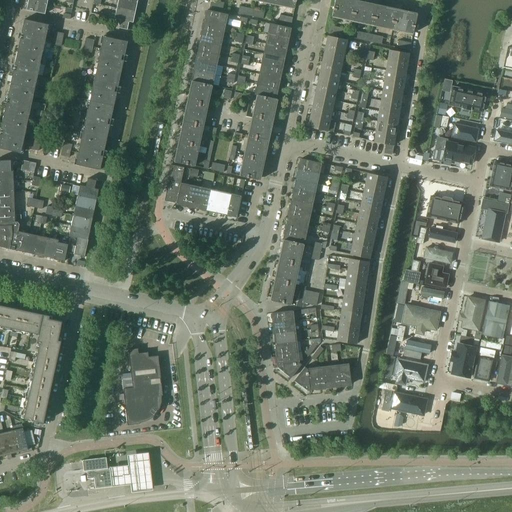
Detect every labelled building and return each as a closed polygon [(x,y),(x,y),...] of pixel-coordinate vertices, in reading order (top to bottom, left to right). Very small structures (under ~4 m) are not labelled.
[(28,0),(26,10),(44,14),(47,4),(28,0)] [(137,2),(126,0),(118,0),(116,8),(135,12),(137,2)] [(223,3),(211,0),(209,8),(222,10),(223,3)] [(296,0),(274,0),(274,4),(294,8),(296,0)] [(356,1),(350,0),(334,0),(331,17),(352,21),(356,1)] [(376,6),(356,1),(352,21),(372,25),(376,6)] [(239,6),(237,14),(250,16),(252,9),(239,6)] [(396,10),(376,6),(372,25),(392,30),(396,10)] [(135,12),(116,8),(114,19),(120,20),(118,28),(127,30),(129,22),(133,23),(135,12)] [(264,12),(252,9),(250,16),(262,19),(264,12)] [(227,14),(207,10),(205,21),(224,25),(227,14)] [(417,14),(396,10),(392,30),(413,34),(417,14)] [(280,15),(278,22),(291,25),(292,18),(280,15)] [(24,20),(21,33),(17,52),(41,57),(48,25),(24,20)] [(224,25),(205,21),(203,31),(222,35),(224,25)] [(290,28),(270,24),(268,34),(288,38),(290,28)] [(342,28),(329,26),(328,33),(340,36),(342,28)] [(222,35),(203,31),(200,41),(220,45),(222,35)] [(63,34),(55,32),(52,45),(61,47),(63,34)] [(358,32),(356,39),(368,42),(370,34),(358,32)] [(288,38),(268,34),(266,44),(286,49),(288,38)] [(382,37),(370,34),(368,42),(381,44),(382,37)] [(127,42),(103,36),(96,69),(120,74),(127,42)] [(327,36),(325,46),(344,51),(347,40),(327,36)] [(83,51),(85,52),(91,53),(94,40),(85,38),(83,51)] [(398,40),(397,48),(409,50),(411,43),(398,40)] [(220,45),(200,41),(198,51),(218,55),(220,45)] [(286,49),(266,44),(264,54),(283,58),(286,49)] [(325,46),(323,56),(342,61),(344,51),(325,46)] [(409,53),(389,50),(387,61),(407,64),(409,53)] [(198,51),(196,61),(216,65),(218,55),(198,51)] [(17,52),(13,70),(10,84),(35,89),(41,57),(17,52)] [(283,58),(264,54),(262,64),(281,69),(283,58)] [(323,56),(321,66),(340,71),(342,61),(323,56)] [(46,60),(45,67),(52,69),(53,62),(46,60)] [(216,65),(196,61),(194,71),(213,75),(216,65)] [(407,64),(387,61),(385,71),(405,74),(407,64)] [(281,69),(262,64),(259,75),(279,79),(281,69)] [(321,66),(318,77),(338,81),(340,71),(321,66)] [(120,74),(96,69),(89,101),(114,106),(120,74)] [(194,71),(192,81),(211,85),(213,75),(194,71)] [(405,74),(385,71),(384,81),(403,84),(405,74)] [(279,79),(259,75),(257,85),(277,89),(279,79)] [(318,77),(316,87),(336,91),(338,81),(318,77)] [(211,85),(192,81),(187,101),(207,106),(211,85)] [(403,84),(384,81),(382,91),(402,95),(403,84)] [(10,84),(7,97),(3,116),(28,121),(35,89),(10,84)] [(277,89),(257,85),(255,95),(257,96),(257,95),(275,99),(277,89)] [(316,87),(314,97),(334,101),(336,91),(316,87)] [(454,88),(451,105),(482,112),(486,95),(454,88)] [(224,90),(222,98),(229,100),(231,92),(224,90)] [(402,95),(382,91),(380,102),(400,105),(402,95)] [(241,94),(234,92),(232,101),(240,102),(241,94)] [(275,99),(257,95),(257,96),(252,115),(272,120),(277,99),(275,99)] [(314,97),(312,107),(331,111),(334,101),(314,97)] [(365,109),(367,99),(361,97),(358,107),(361,108),(365,109)] [(114,106),(89,101),(82,133),(107,138),(114,106)] [(207,106),(187,101),(185,111),(205,115),(207,106)] [(400,105),(380,102),(379,112),(398,115),(400,105)] [(312,107),(310,117),(329,121),(331,111),(312,107)] [(511,110),(502,109),(500,117),(511,120),(511,110)] [(185,111),(183,121),(202,126),(205,115),(185,111)] [(398,115),(379,112),(377,122),(397,125),(398,115)] [(272,120),(252,115),(250,125),(270,129),(272,120)] [(3,116),(1,128),(0,130),(0,148),(21,153),(28,121),(3,116)] [(446,127),(448,117),(442,116),(440,126),(445,127),(446,127)] [(329,121),(310,117),(307,127),(327,131),(329,121)] [(183,121),(179,142),(198,146),(202,126),(183,121)] [(397,125),(377,122),(375,132),(395,135),(397,125)] [(454,123),(451,136),(475,141),(478,128),(454,123)] [(270,129),(250,125),(248,136),(268,140),(270,129)] [(511,133),(497,130),(494,142),(511,145),(511,133)] [(395,135),(375,132),(373,142),(385,144),(393,146),(395,135)] [(107,138),(82,133),(75,165),(100,170),(107,138)] [(32,136),(31,141),(30,149),(38,151),(41,138),(32,136)] [(248,136),(244,156),(263,160),(268,140),(248,136)] [(179,142),(174,162),(194,166),(198,146),(179,142)] [(474,148),(446,142),(442,159),(470,165),(474,148)] [(63,143),(60,156),(69,158),(72,144),(63,143)] [(392,155),(393,148),(393,146),(385,144),(384,153),(392,155)] [(244,156),(239,176),(259,180),(263,160),(244,156)] [(320,163),(301,159),(298,169),(318,174),(320,163)] [(13,160),(0,160),(0,171),(13,171),(13,160)] [(34,172),(36,163),(29,162),(27,171),(34,172)] [(508,204),(511,187),(511,164),(496,162),(488,200),(508,204)] [(168,202),(176,204),(180,184),(184,168),(172,165),(165,197),(167,197),(168,200),(168,202)] [(318,174),(298,169),(296,179),(316,184),(318,174)] [(13,171),(0,171),(0,181),(13,181),(13,171)] [(387,177),(367,173),(365,184),(384,188),(387,177)] [(338,188),(339,184),(340,178),(333,177),(330,187),(338,188)] [(96,181),(87,179),(85,187),(80,186),(77,196),(96,200),(98,190),(94,189),(96,181)] [(316,184),(296,179),(294,189),(314,194),(316,184)] [(13,181),(0,181),(0,191),(14,191),(13,181)] [(62,182),(61,190),(70,191),(71,183),(62,182)] [(190,186),(180,184),(176,204),(186,206),(190,186)] [(384,188),(365,184),(363,194),(382,198),(384,188)] [(200,188),(190,186),(186,206),(196,208),(200,188)] [(210,190),(200,188),(196,208),(206,210),(210,190)] [(314,194),(294,189),(292,200),(312,204),(314,194)] [(220,193),(210,190),(206,210),(216,212),(220,193)] [(0,201),(14,201),(14,191),(0,191),(0,201)] [(230,195),(220,193),(216,212),(226,214),(230,195)] [(382,198),(363,194),(360,204),(380,208),(382,198)] [(241,197),(230,195),(226,214),(237,217),(241,197)] [(96,200),(77,196),(75,206),(94,210),(96,200)] [(463,203),(431,197),(427,217),(459,223),(463,203)] [(28,198),(27,201),(26,206),(42,209),(43,201),(28,198)] [(292,200),(290,210),(309,214),(312,204),(292,200)] [(500,242),(508,204),(488,200),(486,200),(478,238),(500,242)] [(14,201),(0,201),(0,212),(14,212),(14,201)] [(380,208),(360,204),(358,214),(378,218),(380,208)] [(511,244),(511,204),(508,204),(500,242),(511,244)] [(94,210),(75,206),(73,216),(92,220),(94,210)] [(309,214),(290,210),(288,220),(307,224),(309,214)] [(14,212),(0,212),(0,222),(11,222),(15,222),(14,212)] [(378,218),(358,214),(356,224),(376,228),(378,218)] [(92,220),(73,216),(71,226),(90,230),(92,220)] [(307,224),(288,220),(285,230),(305,234),(307,224)] [(19,225),(18,223),(17,222),(15,222),(11,222),(0,222),(0,244),(1,245),(1,247),(9,249),(10,248),(14,249),(17,233),(17,231),(19,225)] [(376,228),(356,224),(354,234),(374,238),(376,228)] [(90,230),(71,226),(69,236),(77,238),(87,240),(90,230)] [(456,234),(430,228),(428,238),(454,243),(456,234)] [(305,234),(285,230),(283,240),(303,244),(305,234)] [(28,234),(17,231),(17,233),(14,249),(14,250),(24,252),(28,234)] [(38,236),(28,234),(24,252),(34,254),(38,236)] [(374,238),(354,234),(352,244),(371,248),(374,238)] [(48,238),(38,236),(34,254),(44,257),(48,238)] [(58,240),(48,238),(44,257),(54,259),(57,242),(58,243),(58,240)] [(77,238),(75,246),(74,254),(84,256),(88,240),(87,240),(77,238)] [(283,240),(279,260),(298,264),(303,244),(283,240)] [(68,245),(58,243),(57,242),(54,259),(64,261),(66,253),(68,245)] [(371,248),(352,244),(349,255),(369,259),(371,248)] [(321,248),(314,247),(311,259),(318,261),(321,248)] [(453,253),(427,247),(424,260),(450,265),(453,253)] [(368,262),(349,259),(347,269),(367,272),(368,262)] [(279,260),(275,280),(294,284),(298,264),(279,260)] [(406,269),(403,281),(408,282),(418,285),(420,272),(416,271),(418,262),(412,260),(410,270),(406,269)] [(449,274),(422,267),(420,275),(447,281),(449,274)] [(367,272),(347,269),(345,279),(365,282),(367,272)] [(365,282),(345,279),(344,290),(364,293),(365,282)] [(275,280),(270,301),(290,305),(294,284),(275,280)] [(444,295),(416,289),(414,297),(442,303),(444,295)] [(319,293),(304,290),(301,303),(316,306),(319,293)] [(364,293),(344,290),(342,300),(362,303),(364,293)] [(480,331),(486,302),(468,299),(462,327),(480,331)] [(362,303),(342,300),(341,310),(361,313),(362,303)] [(498,336),(504,306),(490,303),(484,333),(498,336)] [(49,316),(0,305),(0,325),(38,334),(36,343),(39,343),(23,419),(43,423),(61,341),(58,340),(62,321),(49,319),(49,316)] [(441,313),(406,305),(402,324),(437,332),(441,313)] [(361,313),(341,310),(339,320),(359,323),(361,313)] [(292,311),(272,313),(273,324),(293,321),(292,311)] [(359,323),(339,320),(338,330),(358,333),(359,323)] [(293,321),(273,324),(274,334),(294,332),(293,321)] [(405,327),(399,325),(396,335),(403,337),(405,327)] [(358,333),(338,330),(336,341),(356,344),(358,333)] [(294,332),(274,334),(275,344),(295,342),(294,332)] [(477,346),(479,340),(473,338),(466,337),(464,343),(477,346)] [(295,342),(275,344),(277,354),(297,352),(295,342)] [(314,342),(309,348),(313,350),(317,345),(314,342)] [(477,349),(458,345),(452,373),(471,377),(477,349)] [(319,347),(315,352),(318,355),(323,349),(319,347)] [(158,356),(148,357),(147,352),(138,353),(137,348),(128,350),(132,388),(123,389),(127,425),(140,424),(140,423),(146,421),(151,418),(156,413),(159,408),(161,402),(161,396),(162,396),(158,356)] [(308,356),(313,350),(309,348),(305,353),(307,356),(308,356)] [(495,353),(481,351),(475,378),(489,381),(495,353)] [(297,352),(277,354),(278,365),(298,362),(297,352)] [(314,361),(318,355),(315,352),(310,358),(311,359),(314,361)] [(511,368),(511,358),(502,357),(497,385),(508,387),(511,368)] [(428,366),(397,360),(394,376),(424,383),(428,366)] [(298,362),(278,365),(278,367),(283,367),(284,372),(290,378),(300,365),(298,363),(298,362)] [(348,365),(338,366),(340,386),(351,384),(348,365)] [(338,366),(328,367),(330,387),(340,386),(338,366)] [(304,367),(294,380),(301,386),(306,385),(307,390),(309,389),(307,369),(304,367)] [(328,367),(318,368),(320,388),(330,387),(328,367)] [(318,368),(307,369),(309,389),(320,388),(318,368)] [(396,385),(386,383),(385,389),(395,391),(396,385)] [(390,398),(391,391),(385,390),(383,399),(381,410),(389,411),(391,398),(390,398)] [(427,400),(394,392),(390,409),(423,417),(427,400)] [(402,425),(403,418),(401,415),(396,414),(394,426),(398,427),(402,425)] [(22,428),(13,431),(18,452),(31,449),(30,445),(26,446),(22,428)] [(13,431),(3,433),(8,454),(6,455),(7,459),(11,458),(10,454),(18,452),(13,431)] [(3,433),(0,433),(0,456),(6,455),(8,454),(3,433)] [(148,452),(127,455),(128,465),(110,467),(112,486),(130,484),(131,493),(153,490),(148,452)] [(105,458),(82,460),(83,466),(83,471),(86,471),(87,479),(94,478),(95,488),(112,486),(110,467),(107,468),(106,463),(105,458)]
